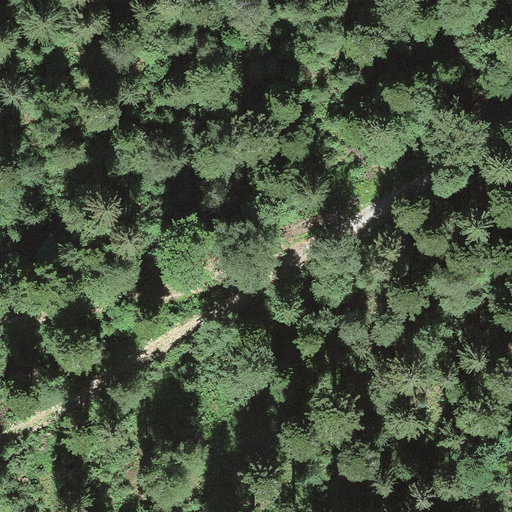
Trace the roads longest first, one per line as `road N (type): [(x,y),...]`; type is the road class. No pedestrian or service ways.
road 1 (track): [(511,120),(0,438)]
road 2 (track): [(281,264),(0,324)]
